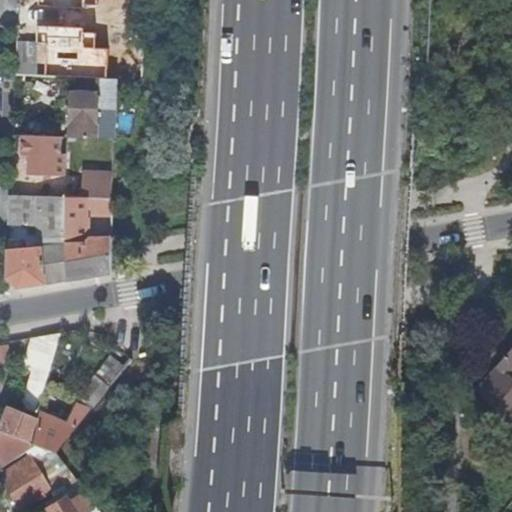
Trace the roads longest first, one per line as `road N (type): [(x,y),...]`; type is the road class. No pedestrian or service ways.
road 1 (residential): [(0,314),(511,224)]
road 2 (motorway): [(324,511),(353,0)]
road 3 (motorway): [(262,0),(234,511)]
